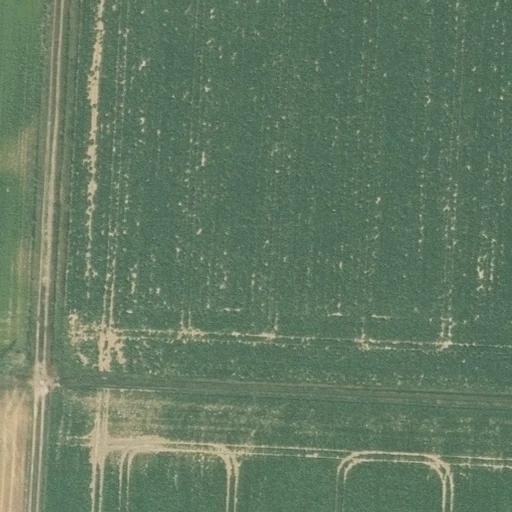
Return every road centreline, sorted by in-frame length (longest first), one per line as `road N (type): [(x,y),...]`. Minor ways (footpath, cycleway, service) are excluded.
road 1 (track): [(41,381),(511,400)]
road 2 (track): [(59,0),(41,381)]
road 3 (track): [(41,381),(34,511)]
